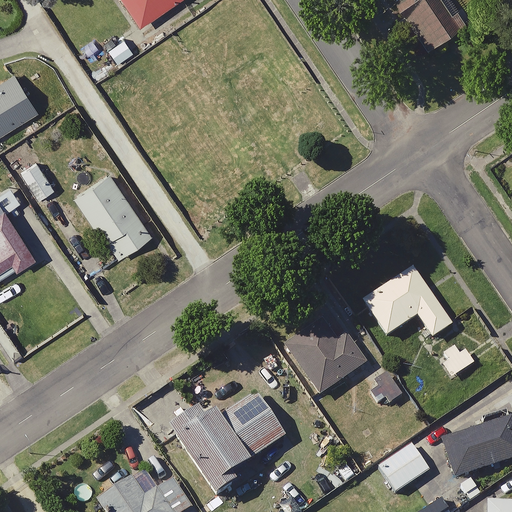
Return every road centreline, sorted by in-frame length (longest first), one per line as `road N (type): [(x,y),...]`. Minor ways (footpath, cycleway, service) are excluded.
road 1 (residential): [(0,436),(424,150)]
road 2 (residential): [(329,0),(424,150)]
road 3 (residential): [(511,279),(424,150)]
